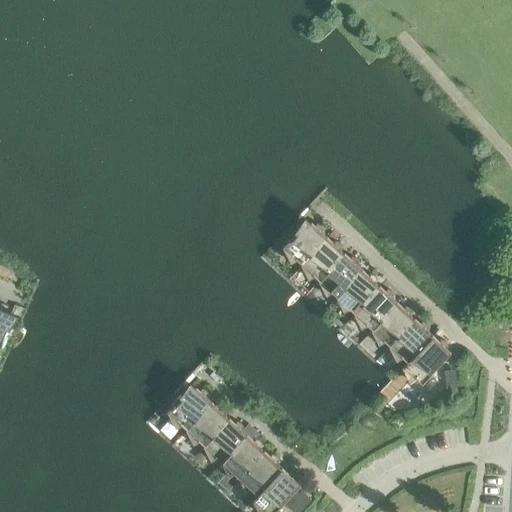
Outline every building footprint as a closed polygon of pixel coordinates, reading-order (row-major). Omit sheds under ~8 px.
[(284,248),(302,264),(327,238),(320,232),(322,229),(323,231),(323,229),(322,228),(321,227),(320,225),(319,225),(316,224),(312,229),(308,225),(307,224),(306,224),(305,224),(304,224),(303,225),(284,248)] [(302,264),(320,281),(342,257),(337,252),(341,247),(342,247),(341,246),(340,244),(339,243),(338,242),(336,241),(334,241),(335,241),(333,244),(327,238),(302,264)] [(320,281),(337,297),(362,270),(356,264),(358,262),(358,264),(358,262),(357,261),(356,259),(355,258),(354,257),(352,257),(347,261),(342,257),(320,281)] [(337,297),(355,313),(377,289),(372,284),(376,280),(377,280),(376,278),(375,277),(374,276),(373,275),(371,274),(369,274),(371,274),(369,276),(362,270),(337,297)] [(355,313),(372,330),(397,303),(391,297),(393,295),(393,296),(394,296),(393,295),(392,293),(391,292),(390,291),(389,290),(387,289),(387,290),(382,294),(377,289),(355,313)] [(0,343),(12,320),(12,319),(12,318),(12,317),(11,316),(10,315),(5,313),(7,307),(8,307),(6,305),(5,304),(3,304),(1,303),(0,303),(0,343)] [(372,330),(390,346),(412,322),(407,317),(411,313),(412,312),(411,311),(410,309),(409,308),(408,307),(406,307),(404,306),(404,307),(406,307),(404,309),(397,303),(372,330)] [(390,346),(407,362),(408,362),(432,336),(426,330),(428,328),(428,329),(429,329),(428,327),(428,326),(427,325),(425,323),(424,323),(422,322),(418,327),(412,322),(390,346)] [(408,362),(407,362),(402,367),(410,382),(416,378),(422,383),(448,355),(442,350),(447,345),(446,344),(445,342),(444,341),(443,340),(441,339),(439,339),(441,340),(439,342),(432,336),(408,362)] [(444,371),(446,390),(456,389),(454,370),(444,371)] [(169,413),(187,429),(212,403),(205,397),(207,394),(208,396),(208,394),(207,393),(206,391),(205,390),(203,389),(201,389),(197,394),(193,390),(192,389),(191,389),(189,389),(188,389),(187,390),(169,413)] [(187,429),(204,446),(227,421),(222,417),(226,412),(226,410),(225,409),(224,408),(222,407),(221,406),(219,406),(220,406),(218,409),(212,403),(187,429)] [(204,446),(222,462),(247,435),(240,429),(242,427),(243,428),(243,429),(243,427),(242,425),(241,424),(240,423),(239,422),(236,421),(236,422),(232,426),(227,421),(204,446)] [(222,462),(240,478),(262,454),(257,449),(261,445),(261,443),(260,442),(259,440),(257,439),(256,439),(254,438),(254,439),(255,439),(253,441),(247,435),(222,462)] [(240,478),(257,494),(257,495),(282,468),(276,462),(278,460),(278,461),(278,460),(277,458),(276,457),(275,456),(274,455),(272,454),(267,459),(262,454),(240,478)] [(257,495),(257,494),(252,500),(258,511),(262,511),(266,510),(267,511),(274,511),(298,487),(292,482),(296,477),(297,477),(296,476),(295,474),(294,473),(293,472),(291,471),(289,471),(290,472),(288,474),(282,468),(257,495)]
